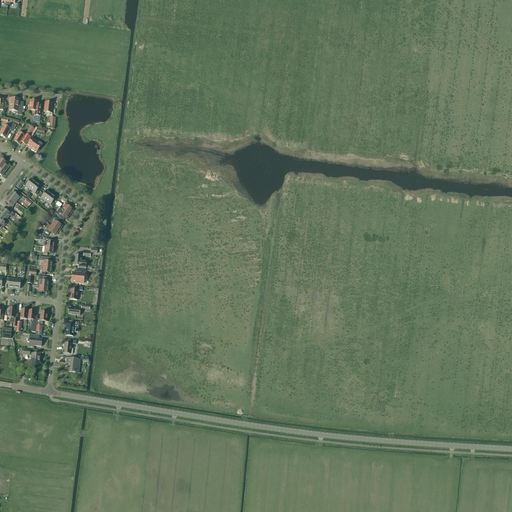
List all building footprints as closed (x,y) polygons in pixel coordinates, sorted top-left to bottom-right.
[(22,116),(23,108),(18,107),(19,99),(11,98),(9,98),(9,103),(10,103),(9,111),(17,112),(17,115),(22,116)] [(28,105),(27,110),(35,111),(34,116),(35,116),(34,120),(40,121),(40,116),(41,110),(42,105),(38,104),(38,102),(30,101),(29,106),(28,105)] [(52,114),(53,103),(45,103),(44,113),(52,114)] [(0,132),(0,135),(5,139),(10,131),(13,132),(16,125),(11,123),(8,128),(4,126),(0,132)] [(34,129),(30,126),(27,132),(31,135),(30,135),(32,137),(38,128),(36,127),(34,129)] [(25,137),(19,133),(13,141),(19,145),(21,142),(25,145),(30,138),(26,135),(25,137)] [(39,142),(37,141),(32,138),(27,145),(30,147),(29,148),(36,153),(37,152),(38,152),(39,150),(39,149),(42,144),(42,143),(39,141),(39,142)] [(30,190),(36,183),(31,179),(27,184),(25,182),(23,186),(25,187),(26,186),(30,190)] [(40,186),(36,183),(30,190),(35,193),(34,194),(36,195),(39,192),(37,191),(40,186)] [(46,201),(51,194),(47,191),(43,196),(41,194),(39,197),(41,199),(41,198),(46,201)] [(9,197),(16,202),(19,198),(20,199),(21,196),(18,194),(17,196),(12,192),(9,197)] [(56,198),(51,194),(46,201),(50,205),(50,206),(52,207),(54,205),(54,204),(52,203),(56,198)] [(16,202),(9,197),(5,202),(10,205),(8,207),(11,210),(13,207),(12,207),(16,202)] [(69,215),(73,210),(68,207),(69,205),(66,202),(65,205),(62,210),(69,215)] [(3,209),(0,213),(7,219),(10,214),(11,215),(10,216),(12,217),(14,214),(10,211),(8,213),(3,209)] [(56,211),(54,215),(63,221),(65,219),(66,220),(69,215),(62,210),(60,213),(56,211)] [(51,226),(59,231),(62,226),(57,223),(58,221),(55,218),(54,221),(51,226)] [(48,225),(45,229),(47,230),(46,232),(49,234),(50,232),(55,236),(59,231),(51,226),(51,227),(48,225)] [(45,239),(45,242),(44,241),(43,247),(45,247),(54,248),(55,243),(49,242),(49,239),(45,239)] [(54,248),(45,247),(45,253),(44,253),(43,255),(47,256),(47,253),(53,254),(54,248)] [(87,261),(82,261),(82,256),(74,255),(73,265),(78,266),(78,268),(86,269),(87,261)] [(50,258),(39,257),(39,261),(44,261),(43,267),(52,268),(53,262),(50,262),(50,258)] [(52,268),(43,267),(43,273),(42,272),(41,275),(45,275),(45,273),(51,274),(52,268)] [(72,272),(71,283),(81,284),(81,281),(83,282),(85,280),(85,278),(84,277),(84,274),(85,274),(86,270),(77,269),(76,273),(72,272)] [(49,282),(48,281),(49,277),(38,276),(37,286),(40,286),(48,287),(49,282)] [(14,289),(15,280),(9,279),(9,278),(7,278),(6,282),(9,282),(8,288),(14,289)] [(15,280),(14,289),(19,289),(20,283),(23,284),(23,280),(20,279),(20,280),(15,280)] [(48,287),(40,286),(39,292),(38,292),(38,294),(42,295),(42,292),(48,293),(48,287)] [(82,291),(82,288),(75,287),(74,290),(70,290),(69,300),(77,301),(78,291),(82,291)] [(9,308),(8,318),(11,318),(10,323),(13,323),(13,327),(16,327),(18,316),(15,316),(15,314),(15,309),(9,308)] [(29,311),(28,320),(31,320),(31,323),(32,323),(31,332),(36,332),(37,321),(34,320),(35,316),(35,311),(29,311)] [(42,321),(46,322),(47,313),(41,312),(40,320),(37,319),(36,326),(36,335),(41,335),(42,321)] [(79,323),(71,322),(71,325),(67,325),(65,336),(73,337),(73,333),(78,333),(78,329),(79,323)] [(29,335),(29,338),(27,339),(27,341),(28,342),(29,343),(29,347),(34,348),(34,346),(41,347),(42,340),(39,339),(39,336),(29,335)] [(76,341),(68,340),(68,344),(65,343),(64,354),(70,354),(72,354),(73,349),(71,349),(71,344),(76,345),(76,341)] [(39,364),(40,355),(31,354),(31,358),(32,358),(32,363),(39,364)] [(78,373),(80,360),(67,359),(66,364),(70,364),(69,372),(78,373)]
